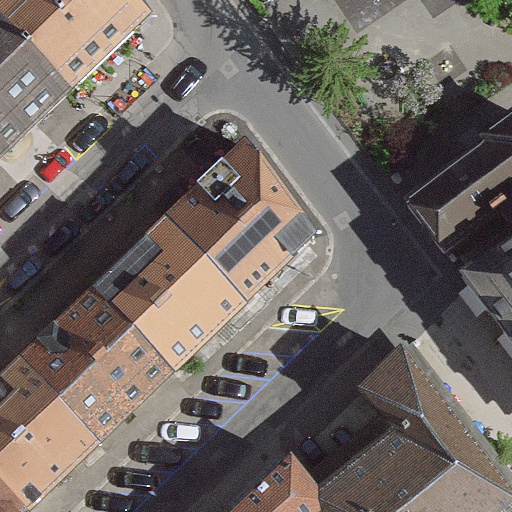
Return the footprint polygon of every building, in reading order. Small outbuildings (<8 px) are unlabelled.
[(5,0),(0,5),(0,33),(61,99),(142,21),(125,0),(5,0)] [(0,158),(61,99),(0,33),(0,158)] [(489,147),(408,207),(443,255),(500,213),(508,224),(511,220),(511,121),(485,142),(489,147)] [(165,225),(243,307),(251,299),(314,238),(245,147),(176,214),(165,225)] [(108,305),(173,373),(235,314),(243,307),(165,225),(154,236),(151,238),(95,292),(108,305)] [(511,246),(462,280),(486,310),(511,344),(511,246)] [(33,350),(20,363),(99,444),(173,373),(108,305),(95,292),(33,350)] [(422,381),(402,355),(363,393),(382,417),(374,423),(367,430),(305,479),(319,496),(313,500),(320,510),(321,511),(511,511),(511,499),(508,494),(464,436),(422,381)] [(10,373),(0,381),(0,489),(21,511),(28,511),(99,444),(20,363),(10,373)] [(321,511),(320,510),(313,500),(319,496),(305,479),(291,461),(276,476),(245,505),(238,511),(321,511)] [(0,511),(21,511),(0,489),(0,511)]
